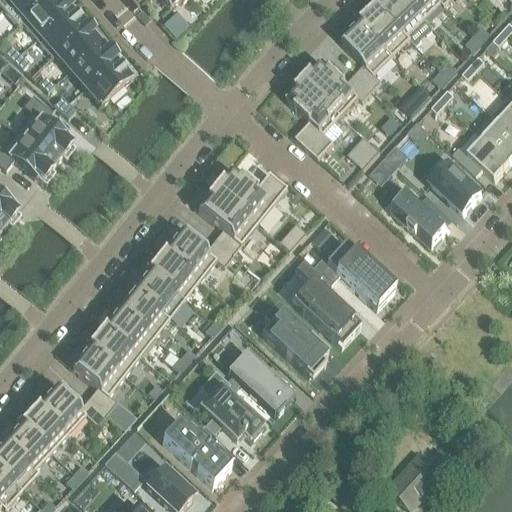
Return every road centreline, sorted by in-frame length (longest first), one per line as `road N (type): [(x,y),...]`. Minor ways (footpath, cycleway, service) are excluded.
road 1 (residential): [(0,395),(227,109)]
road 2 (residential): [(244,511),(438,299)]
road 3 (residential): [(438,299),(227,109)]
road 4 (residential): [(108,0),(227,109)]
road 5 (residential): [(227,109),(336,0)]
